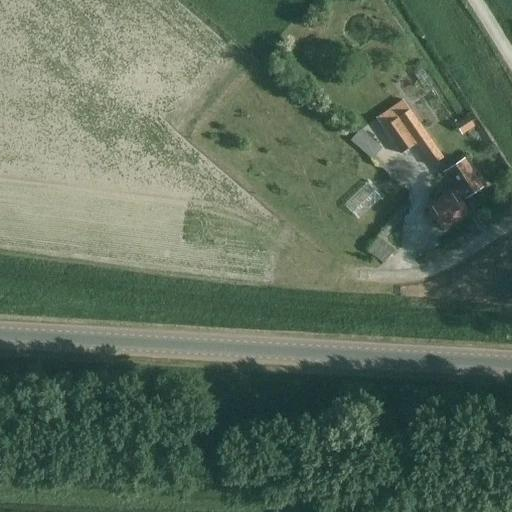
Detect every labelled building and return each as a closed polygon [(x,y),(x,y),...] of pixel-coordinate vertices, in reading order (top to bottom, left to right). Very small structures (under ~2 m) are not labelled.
[(382,126),(400,152),(416,141),(432,165),(443,157),(409,108),(382,126)] [(455,125),(461,134),(474,125),(468,116),(455,125)] [(376,156),(373,160),(399,182),(402,179),(376,156)] [(428,210),(424,212),(429,220),(433,217),(440,229),(467,211),(460,200),(482,186),(463,157),(442,171),(453,187),(424,205),(428,210)] [(410,234),(412,212),(403,211),(402,233),(410,234)]
